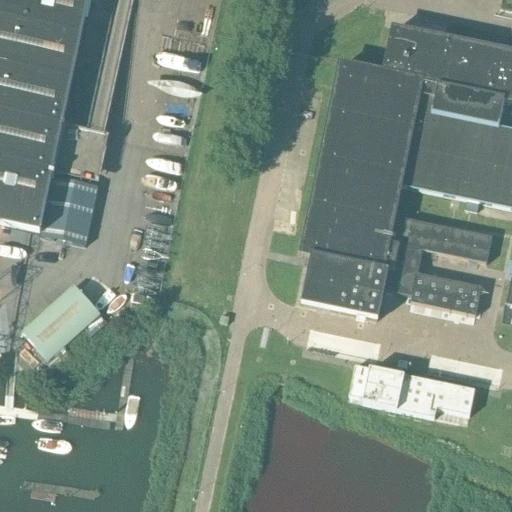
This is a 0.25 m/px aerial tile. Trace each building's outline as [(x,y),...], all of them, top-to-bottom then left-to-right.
[(0,0),(0,228),(38,236),(51,176),(99,186),(109,139),(61,128),(88,0),(0,0)] [(511,1),(504,0),(502,0),(500,12),(511,14),(511,1)] [(393,220),(400,189),(418,99),(435,102),(432,118),(498,132),(499,130),(504,104),(511,105),(511,56),(394,32),(384,78),(340,69),(302,256),(312,258),(301,307),(377,323),(383,294),(412,300),(410,306),(475,319),(481,291),(417,278),(422,254),(486,267),(492,240),(393,220)] [(400,189),(511,212),(511,133),(499,130),(498,132),(432,118),(435,102),(418,99),(400,189)] [(53,181),(41,240),(85,250),(98,191),(53,181)] [(449,209),(457,210),(459,202),(451,200),(449,209)] [(465,212),(477,215),(479,206),(467,204),(465,212)] [(511,262),(509,261),(506,277),(511,278),(501,325),(511,326),(511,262)] [(73,290),(23,335),(49,364),(100,319),(73,290)] [(355,369),(348,399),(362,402),(362,405),(434,421),(436,411),(469,418),(474,394),(355,369)]
